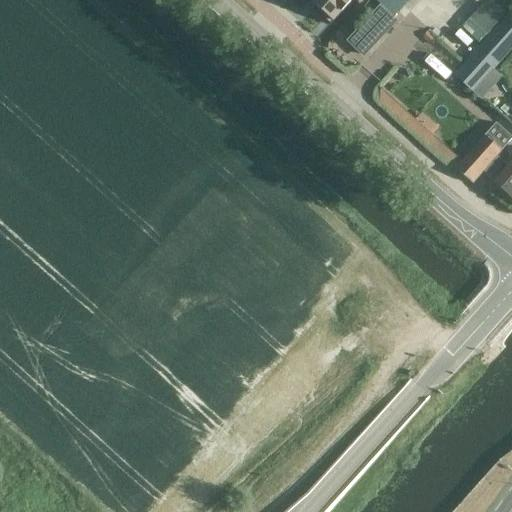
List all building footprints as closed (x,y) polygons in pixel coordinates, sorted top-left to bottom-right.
[(312,0),(311,2),(324,13),(322,16),(331,23),(342,11),(343,11),(352,2),(351,2),(351,1),(351,0),(312,0)] [(365,56),(399,19),(395,16),(409,0),(377,0),(381,3),(347,40),(365,56)] [(486,35),(508,12),(495,0),(485,0),(468,19),(486,35)] [(467,60),(469,62),(479,71),(511,32),(511,24),(504,17),(467,60)] [(430,44),(436,38),(428,31),(423,38),(430,44)] [(511,32),(479,71),(486,77),(511,47),(511,32)] [(479,71),(469,62),(457,75),(482,99),(494,85),(486,77),(479,71)] [(380,87),(380,99),(456,167),(463,159),(435,135),(441,128),(422,111),(416,119),(380,87)] [(511,139),(496,125),(456,169),(472,184),(485,170),(495,158),(511,139)] [(495,158),(485,170),(496,180),(494,182),(511,198),(511,161),(506,168),(495,158)]
